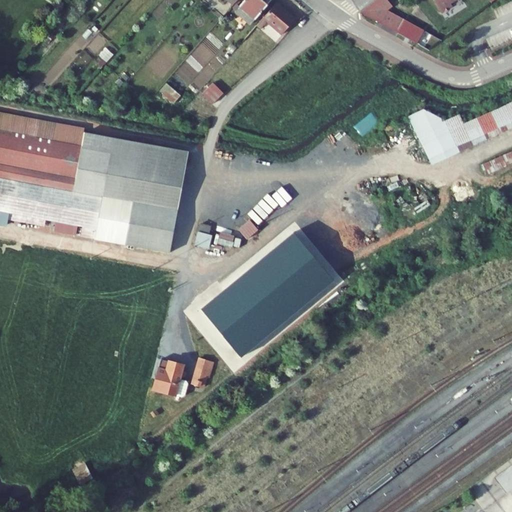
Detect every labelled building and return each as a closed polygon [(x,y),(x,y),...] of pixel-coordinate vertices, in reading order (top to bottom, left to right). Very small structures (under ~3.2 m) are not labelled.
[(251,24),(268,5),(262,0),(244,0),(239,7),(239,8),(236,11),(251,24)] [(387,0),(376,0),(360,12),(398,33),(405,20),(387,10),(392,6),(387,0)] [(454,0),(433,0),(441,13),(452,6),(450,3),(454,0)] [(272,8),(257,25),(261,29),(267,21),(282,34),(295,19),(277,3),(272,8)] [(147,21),(134,38),(143,44),(156,27),(147,21)] [(166,83),(160,91),(174,103),(181,96),(166,83)] [(224,93),(213,83),(203,94),(213,104),(224,93)] [(511,128),(511,101),(464,124),(474,146),(511,128)] [(474,146),(464,124),(459,114),(444,121),(422,110),(408,116),(432,164),(474,146)] [(0,177),(44,186),(52,141),(37,138),(40,121),(25,118),(24,128),(20,127),(22,117),(0,113),(0,177)] [(85,129),(40,121),(37,138),(52,141),(44,186),(102,196),(111,152),(82,146),(85,129)] [(511,151),(481,165),(486,176),(511,163),(511,151)] [(186,166),(111,152),(102,196),(133,202),(177,211),(186,166)] [(102,196),(44,186),(0,177),(0,224),(3,225),(5,217),(6,211),(46,219),(84,226),(96,229),(94,238),(94,239),(125,245),(133,202),(102,196)] [(133,202),(125,245),(170,253),(177,211),(133,202)] [(6,211),(5,217),(45,225),(46,219),(6,211)] [(249,218),(238,228),(246,238),(258,228),(249,218)] [(200,224),(195,245),(207,248),(210,235),(206,234),(208,226),(200,224)] [(96,229),(84,226),(82,236),(94,238),(96,229)] [(232,246),(234,233),(217,231),(215,244),(232,246)] [(293,232),(200,308),(241,357),(334,280),(293,232)] [(199,358),(192,383),(204,387),(207,376),(209,376),(213,363),(199,358)] [(183,371),(184,365),(169,361),(161,391),(182,397),(184,396),(185,395),(188,383),(188,382),(187,380),(181,379),(181,376),(185,377),(187,372),(183,371)] [(454,400),(466,392),(464,388),(452,397),(454,400)] [(511,465),(494,479),(506,495),(511,490),(511,465)]
